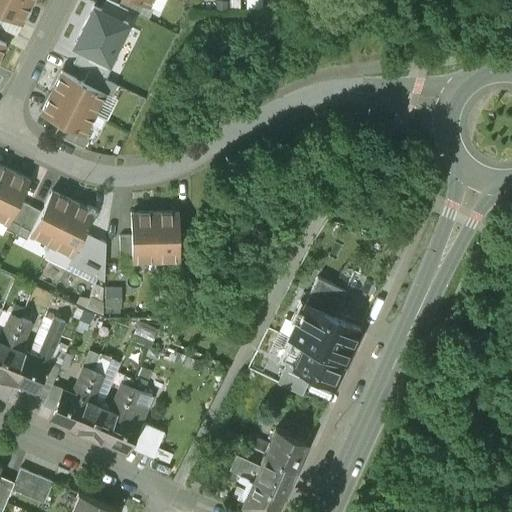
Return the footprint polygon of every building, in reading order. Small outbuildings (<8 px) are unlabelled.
[(31,2),(25,0),(0,0),(0,13),(5,16),(20,24),(31,2)] [(148,6),(135,0),(120,0),(118,5),(148,19),(153,9),(148,6)] [(127,23),(93,7),(74,45),(108,62),(127,23)] [(80,48),(73,63),(104,79),(112,65),(80,48)] [(83,82),(76,79),(76,78),(61,71),(51,92),(94,114),(105,93),(83,82)] [(117,85),(88,71),(83,82),(105,93),(111,96),(117,85)] [(94,114),(51,92),(40,114),(55,121),(60,123),(84,135),(94,114)] [(84,135),(60,123),(55,134),(84,148),(89,138),(84,135)] [(29,180),(8,169),(0,185),(0,219),(8,224),(19,201),(29,180)] [(72,201),(51,191),(40,211),(29,234),(51,245),(72,201)] [(30,206),(19,201),(8,224),(5,230),(15,235),(16,235),(30,206)] [(94,212),(72,201),(51,245),(72,255),(84,232),(94,212)] [(30,206),(16,235),(26,240),(29,234),(40,211),(30,206)] [(178,212),(154,213),(155,261),(179,260),(179,235),(178,212)] [(154,213),(130,213),(131,236),(131,261),(155,261),(154,213)] [(105,243),(84,232),(72,255),(69,261),(104,278),(105,243)] [(192,267),(191,235),(179,235),(179,260),(180,267),(192,267)] [(131,236),(119,236),(120,269),(132,268),(131,261),(131,236)] [(345,291),(317,277),(305,302),(333,316),(345,291)] [(333,316),(305,302),(289,338),(342,363),(343,363),(359,328),(333,316)] [(297,314),(279,305),(273,316),(291,325),(297,314)] [(0,337),(0,365),(21,317),(11,313),(0,337)] [(64,321),(53,316),(47,329),(59,333),(64,321)] [(21,317),(0,365),(0,376),(15,383),(28,352),(19,348),(31,321),(21,317)] [(137,318),(130,336),(149,344),(156,326),(137,318)] [(28,352),(15,383),(35,391),(48,360),(59,333),(47,329),(37,355),(28,352)] [(286,338),(267,329),(264,336),(283,345),(286,338)] [(311,349),(286,338),(283,345),(278,356),(303,367),(311,349)] [(342,363),(311,349),(303,367),(302,368),(333,383),(342,363)] [(93,370),(69,428),(88,436),(101,405),(119,363),(100,355),(93,370)] [(59,365),(48,360),(35,391),(46,396),(51,383),(59,365)] [(72,392),(62,388),(53,408),(48,419),(68,428),(69,428),(93,370),(83,365),(72,392)] [(150,382),(136,376),(134,381),(133,380),(131,386),(141,390),(141,391),(146,393),(150,382)] [(110,408),(101,405),(88,436),(107,444),(131,386),(121,382),(110,408)] [(46,396),(43,404),(53,408),(62,388),(51,383),(46,396)] [(131,386),(107,444),(126,452),(139,421),(130,417),(141,391),(141,390),(131,386)] [(306,441),(276,428),(265,453),(295,466),(306,441)] [(295,466),(265,453),(259,467),(254,479),(284,492),(295,466)] [(259,467),(239,459),(234,470),(254,479),(259,467)] [(0,511),(12,485),(0,479),(0,511)] [(274,511),(284,492),(254,479),(242,505),(258,511),(274,511)] [(83,495),(76,511),(71,511),(70,511),(111,511),(113,508),(83,495)]
